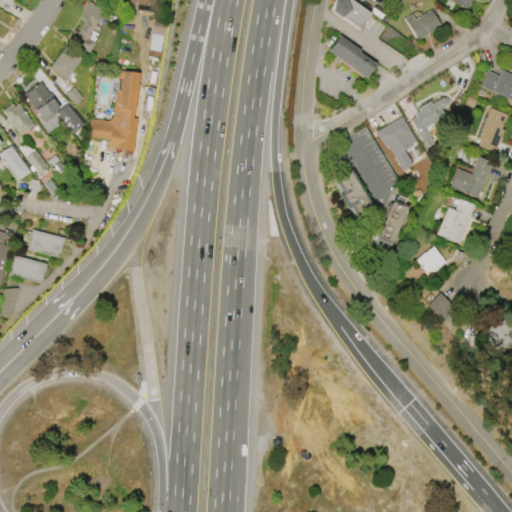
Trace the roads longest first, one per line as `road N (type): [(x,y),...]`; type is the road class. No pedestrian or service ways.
road 1 (motorway): [(506,511),(331,307),(295,250),(272,150),(287,0)]
road 2 (residential): [(511,477),(354,289),(315,220),(298,149),(315,0)]
road 3 (motorway): [(228,0),(197,243),(180,511)]
road 4 (motorway): [(228,375),(247,133),(267,0)]
road 5 (residential): [(298,149),(470,44),(508,0)]
road 6 (motorway): [(0,409),(36,379),(90,373),(138,402),(158,442)]
road 7 (motorway): [(219,511),(228,375)]
road 8 (motorway): [(229,511),(228,375)]
road 9 (motorway): [(184,87),(140,214)]
road 10 (motorway): [(140,214),(59,312)]
